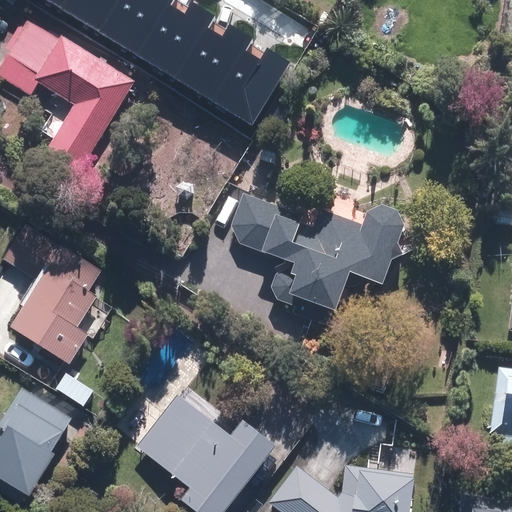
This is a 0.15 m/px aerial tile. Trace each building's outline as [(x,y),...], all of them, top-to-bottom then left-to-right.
[(45,0),(66,12),(73,0),(45,0)] [(73,0),(66,12),(102,34),(123,0),(73,0)] [(174,0),(123,0),(102,34),(140,57),(172,5),(174,0)] [(213,22),(216,17),(191,2),(188,7),(185,13),(172,5),(140,57),(178,80),(209,28),(213,22)] [(136,86),(28,21),(0,66),(0,79),(32,98),(39,87),(74,109),(43,161),(78,181),(136,86)] [(251,45),(254,40),(229,25),(226,30),(222,36),(209,28),(178,80),(215,103),(247,51),(251,45)] [(0,36),(0,53),(8,46),(0,36)] [(253,126),(291,63),(267,48),(265,53),(261,59),(247,51),(215,103),(253,126)] [(397,245),(403,229),(398,215),(381,208),(365,216),(361,227),(318,211),(314,221),(243,195),(231,229),(237,248),(279,263),(269,290),(275,303),(293,310),(290,316),(329,330),(347,278),(389,293),(402,256),(397,245)] [(102,273),(23,225),(1,260),(37,282),(8,330),(70,368),(89,336),(80,330),(98,300),(88,294),(102,273)] [(511,370),(496,368),(486,435),(497,436),(494,459),(511,461),(511,370)] [(76,422),(21,390),(0,426),(0,491),(26,507),(76,422)] [(179,503),(190,511),(226,511),(276,449),(242,422),(230,437),(177,396),(135,450),(188,492),(179,503)] [(268,505),(277,511),(408,511),(413,476),(346,467),(342,493),(337,499),(298,468),(268,505)] [(511,511),(511,500),(451,494),(448,511),(511,511)]
